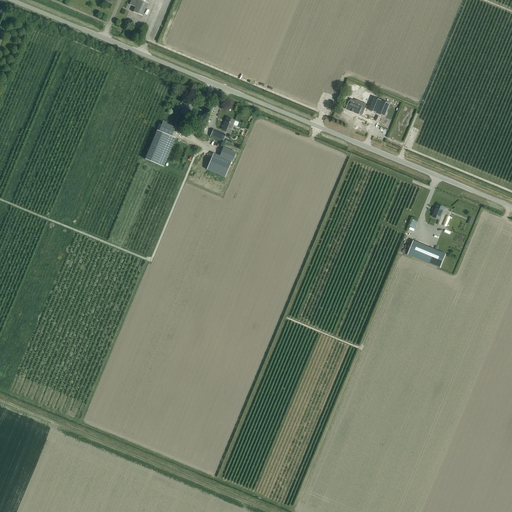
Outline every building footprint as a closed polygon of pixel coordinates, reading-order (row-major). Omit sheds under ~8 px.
[(142,16),(147,3),(139,0),(137,0),(137,1),(134,0),(130,0),(129,5),(135,7),(133,12),(142,16)] [(390,104),(374,97),(369,110),(385,117),(390,104)] [(349,101),(346,109),(358,114),(360,110),(362,111),(364,104),(350,99),(349,101)] [(189,116),(194,104),(185,100),(180,112),(189,116)] [(230,133),(235,120),(226,117),(221,129),(230,133)] [(175,127),(162,122),(158,131),(171,136),(175,127)] [(156,130),(144,159),(163,167),(175,138),(171,136),(158,131),(156,130)] [(219,156),(232,161),(236,152),(223,147),(219,156)] [(225,178),(232,161),(219,156),(213,153),(206,170),(225,178)] [(440,219),(445,207),(437,204),(432,216),(440,219)] [(439,245),(445,227),(431,222),(425,240),(439,245)] [(414,226),(412,231),(420,235),(422,229),(414,226)] [(407,255),(440,268),(446,254),(413,241),(407,255)]
